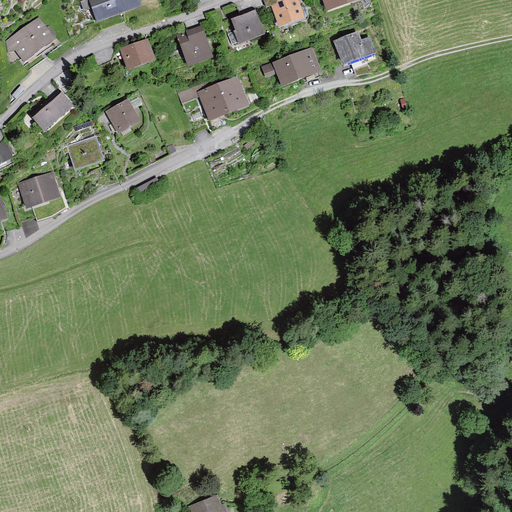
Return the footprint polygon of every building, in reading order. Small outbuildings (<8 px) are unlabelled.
[(80,3),(83,13),(90,10),(95,25),(141,9),(137,0),(86,0),(87,0),(80,3)] [(304,22),(296,0),(283,0),(280,1),(280,0),(265,0),(260,2),(264,11),(269,9),(277,32),(304,22)] [(367,2),(365,0),(319,0),(325,15),(367,2)] [(237,48),(263,37),(253,13),(228,24),(232,33),(226,35),(231,46),(235,44),(237,48)] [(8,53),(14,53),(23,66),(55,43),(52,39),(56,36),(49,26),(45,29),(38,19),(5,41),(8,53)] [(186,70),(211,61),(199,28),(185,33),(184,29),(172,34),(186,70)] [(359,42),(356,34),(331,44),(342,74),(376,62),(368,39),(359,42)] [(153,65),(145,42),(116,51),(124,75),(153,65)] [(321,77),(310,50),(272,65),(271,62),(259,67),(265,80),(275,76),(281,92),(321,77)] [(236,78),(217,86),(229,117),(248,110),(236,78)] [(217,86),(214,79),(176,93),(180,104),(198,98),(208,125),(229,117),(217,86)] [(42,136),(70,109),(58,96),(29,123),(42,136)] [(134,111),(144,106),(139,96),(128,101),(134,111)] [(115,138),(138,127),(125,102),(103,114),(115,138)] [(252,136),(264,123),(260,120),(258,122),(257,121),(247,131),(252,136)] [(102,167),(94,138),(65,146),(73,175),(102,167)] [(245,151),(255,144),(251,140),(242,147),(245,151)] [(146,168),(175,153),(172,145),(165,147),(141,159),(146,168)] [(0,169),(13,165),(7,146),(0,148),(0,169)] [(59,203),(51,173),(16,182),(24,212),(59,203)] [(137,196),(158,185),(155,179),(134,190),(137,196)] [(193,511),(222,511),(217,497),(191,507),(193,511)]
